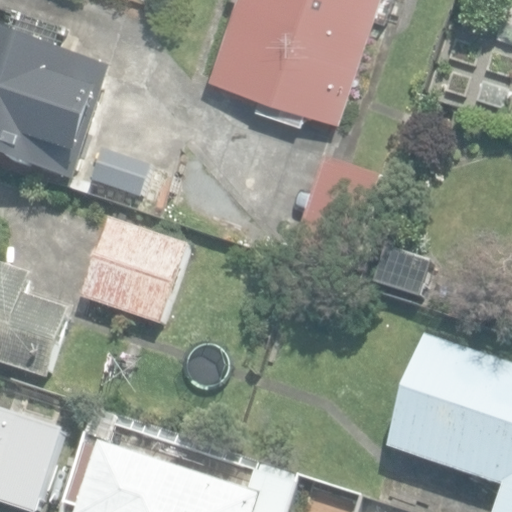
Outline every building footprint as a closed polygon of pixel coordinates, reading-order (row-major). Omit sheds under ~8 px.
[(241,0),(215,80),(346,123),(380,18),(391,21),(397,0),(241,0)] [(0,156),(81,184),(118,72),(117,71),(64,54),(7,34),(0,32),(0,156)] [(96,181),(147,198),(156,167),(106,151),(96,181)] [(298,251),(351,269),(383,177),(329,158),(298,251)] [(87,299),(164,327),(174,299),(193,246),(116,219),(87,299)] [(0,363),(55,381),(76,314),(31,299),(38,278),(0,265),(0,249),(6,230),(0,227),(0,363)] [(404,284),(429,292),(439,259),(414,251),(404,284)] [(511,511),(511,366),(430,338),(393,448),(509,488),(501,511),(511,511)] [(23,409),(76,426),(85,404),(30,386),(23,409)] [(290,511),(300,483),(271,474),(263,498),(101,447),(80,511),(290,511)]
